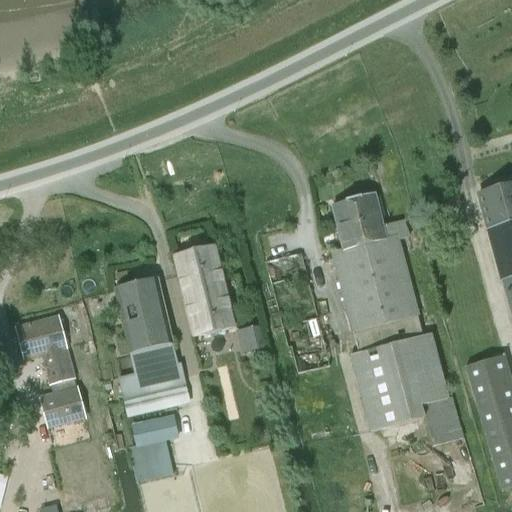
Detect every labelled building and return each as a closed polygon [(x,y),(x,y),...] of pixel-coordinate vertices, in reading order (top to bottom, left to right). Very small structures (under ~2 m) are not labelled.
[(511,189),(478,198),(487,234),(511,227),(511,189)] [(375,197),(332,208),(343,250),(332,254),(358,355),(424,338),(400,243),(409,239),(404,222),(383,227),(375,197)] [(511,227),(487,234),(511,325),(511,227)] [(184,298),(224,288),(215,248),(175,257),(184,298)] [(129,354),(173,344),(158,282),(115,292),(129,354)] [(224,288),(184,298),(194,339),(234,329),(224,288)] [(57,320),(17,331),(25,361),(43,356),(51,387),(54,397),(76,391),(73,381),(57,320)] [(448,400),(431,336),(424,338),(358,355),(351,357),(351,358),(371,434),(425,420),(421,407),(448,400)] [(126,418),(189,404),(184,381),(178,358),(154,364),(156,371),(118,379),(122,396),(126,418)] [(465,369),(501,493),(511,489),(511,386),(504,358),(465,369)] [(41,400),(49,430),(86,420),(77,390),(41,400)] [(448,400),(421,407),(425,420),(432,449),(463,440),(452,399),(448,400)]
